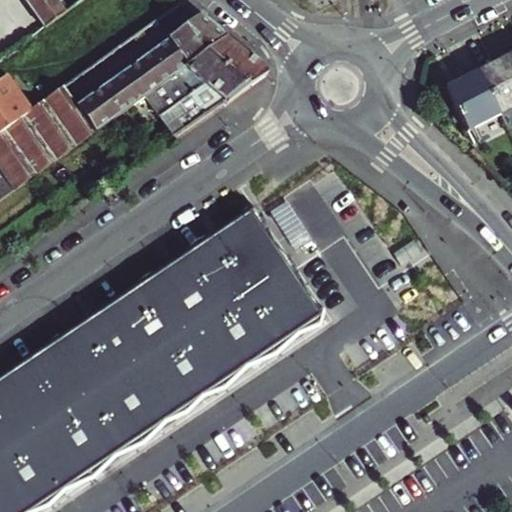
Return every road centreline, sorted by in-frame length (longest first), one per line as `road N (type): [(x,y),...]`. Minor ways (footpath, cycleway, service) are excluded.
road 1 (residential): [(0,317),(308,111)]
road 2 (residential): [(511,326),(239,511)]
road 3 (secondary): [(511,253),(371,109)]
road 4 (residential): [(373,59),(483,0)]
